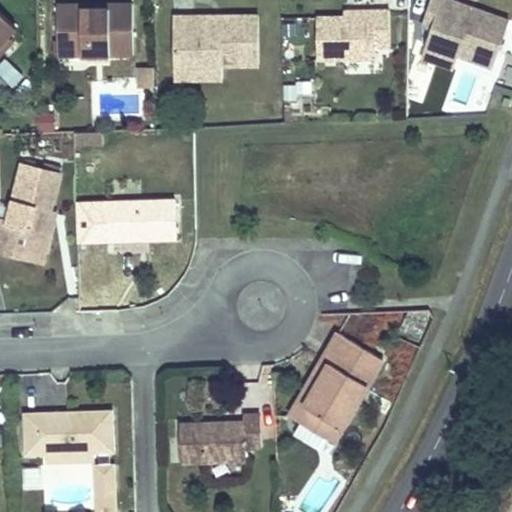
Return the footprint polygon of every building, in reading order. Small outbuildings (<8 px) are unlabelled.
[(415,55),(448,66),(449,61),(484,73),(500,27),(423,2),(419,13),(428,16),(415,55)] [(78,10),(50,10),(51,62),(84,61),(83,50),(103,50),(103,61),(126,61),(126,10),(103,10),(103,14),(78,14),(78,10)] [(363,24),(306,25),(306,68),(364,67),(364,55),(379,55),(378,18),(363,18),(363,24)] [(0,47),(12,35),(0,23),(0,47)] [(189,26),(168,26),(169,79),(216,78),(216,74),(253,74),(252,25),(215,26),(215,30),(189,30),(189,26)] [(103,50),(83,50),(84,61),(103,61),(103,50)] [(379,55),(364,55),(364,67),(379,67),(379,55)] [(448,66),(415,55),(412,64),(444,75),(448,66)] [(140,85),(155,83),(152,65),(138,67),(140,85)] [(216,78),(169,79),(169,89),(217,88),(216,78)] [(39,132),(55,131),(53,110),(37,111),(39,132)] [(0,257),(1,257),(4,245),(23,250),(26,240),(43,243),(57,176),(13,166),(0,226),(0,225),(0,257)] [(167,200),(100,202),(101,239),(169,237),(167,200)] [(4,245),(1,257),(38,265),(43,243),(26,240),(23,250),(4,245)] [(291,399),(280,416),(327,443),(375,360),(330,334),(313,361),(321,366),(298,403),(291,399)] [(106,447),(104,407),(17,410),(19,450),(37,449),(80,447),(85,447),(88,507),(109,506),(107,461),(101,461),(100,448),(106,447)] [(234,418),(169,420),(170,451),(235,449),(235,442),(252,442),(251,411),(234,411),(234,418)] [(81,457),(80,447),(37,449),(37,459),(81,457)]
